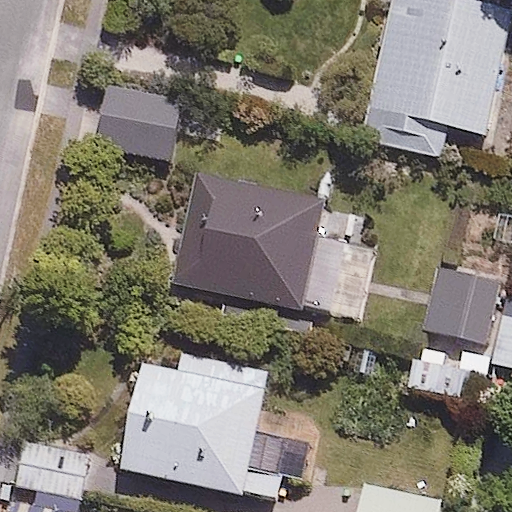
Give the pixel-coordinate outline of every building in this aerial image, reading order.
[(484,0),(386,0),(359,145),(449,162),(456,127),(486,133),(510,5),(484,0)] [(306,307),(357,317),(371,245),(321,235),(328,201),(193,175),(169,298),(303,324),(306,307)] [(499,286),(442,268),(422,331),(480,349),(499,286)] [(511,308),(504,306),(487,360),(511,367),(511,308)] [(410,345),(399,387),(460,402),(471,360),(410,345)] [(268,387),(147,358),(120,469),(247,500),(248,496),(277,503),(293,439),(258,430),(268,387)] [(360,479),(350,511),(441,511),(444,502),(360,479)] [(71,511),(18,501),(15,511),(71,511)]
